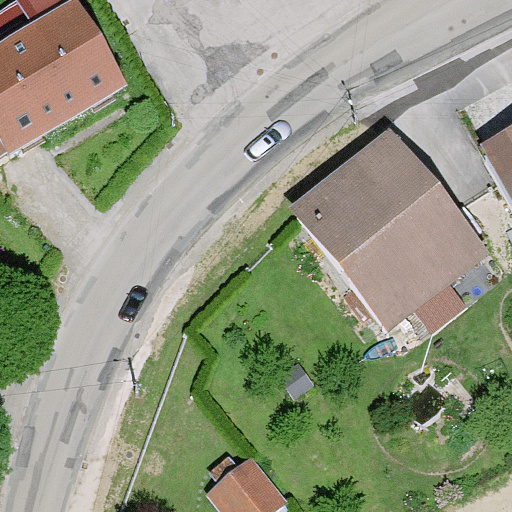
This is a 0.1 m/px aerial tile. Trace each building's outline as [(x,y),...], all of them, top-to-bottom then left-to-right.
[(0,135),(6,146),(8,149),(80,106),(117,84),(66,0),(20,0),(39,32),(18,44),(0,54),(0,135)] [(0,54),(18,44),(10,33),(0,38),(0,54)] [(511,136),(481,153),(511,207),(511,136)] [(335,180),(298,210),(380,329),(474,253),(457,231),(466,223),(425,170),(415,176),(386,139),(335,180)] [(230,277),(182,325),(203,353),(269,434),(380,329),(298,210),(272,236),(262,227),(253,237),(262,245),(230,277)] [(215,484),(208,491),(225,511),(259,511),(278,497),(245,456),(235,465),(227,458),(217,467),(207,475),(215,484)]
